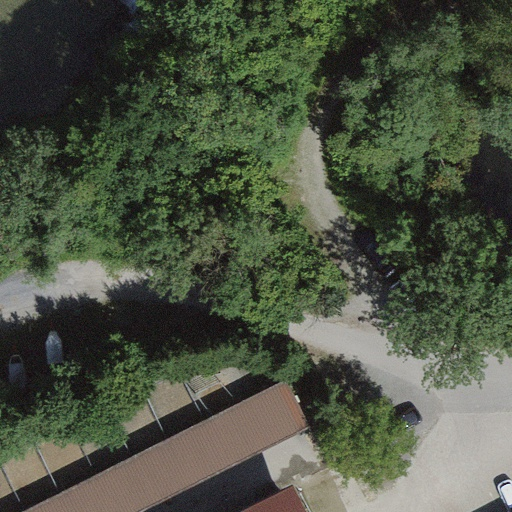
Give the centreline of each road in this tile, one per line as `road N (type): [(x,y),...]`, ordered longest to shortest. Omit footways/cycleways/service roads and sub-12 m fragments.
road 1 (track): [(507,372),(442,371),(139,275),(74,276),(0,297)]
road 2 (track): [(448,0),(381,39),(320,116),(316,153),(388,356)]
road 3 (unknown): [(168,174),(0,34)]
